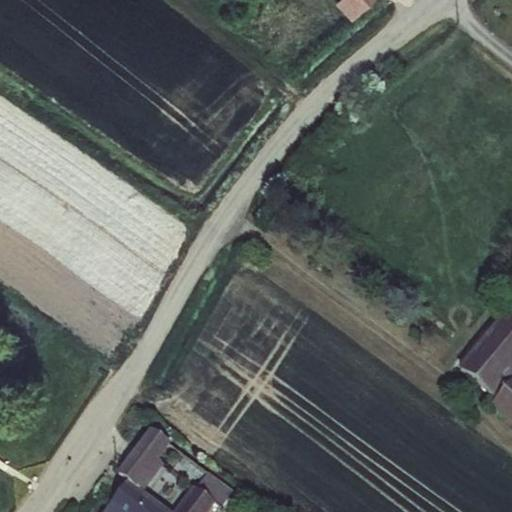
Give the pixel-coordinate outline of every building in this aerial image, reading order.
[(337,0),(338,0),(357,17),(374,0),(337,0)] [(511,322),(501,314),(460,364),(493,388),(511,365),(511,322)] [(511,381),(496,401),(511,414),(511,381)] [(196,489),(180,511),(209,511),(230,484),(151,429),(122,467),(147,485),(164,464),(196,489)] [(168,511),(124,480),(107,502),(119,511),(168,511)] [(119,511),(107,502),(100,511),(119,511)]
